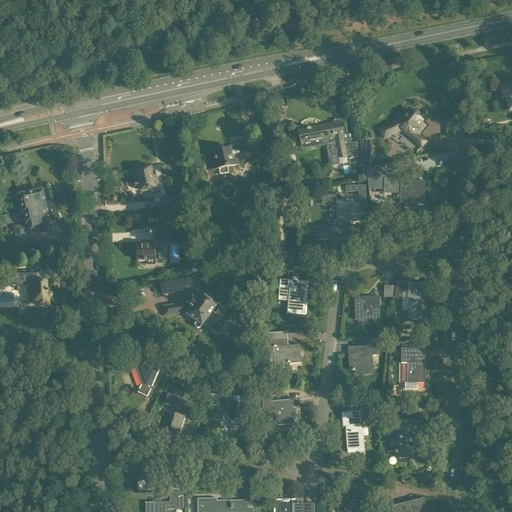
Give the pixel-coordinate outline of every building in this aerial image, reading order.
[(501,90),(503,99),(507,98),(509,111),(511,110),(511,85),(510,86),(510,89),(501,90)] [(396,133),(396,131),(398,128),(421,147),(425,141),(417,135),(425,125),(421,122),(423,120),(419,117),(420,116),(420,113),(418,111),(415,112),(414,113),(410,109),(403,118),(400,115),(393,123),(380,130),(384,139),(396,133)] [(301,144),(334,138),(335,144),(327,145),(330,160),(332,166),(339,165),(338,158),(350,156),(351,158),(357,157),(357,142),(352,143),(351,143),(351,144),(345,145),(344,139),(344,136),(342,123),(299,131),(301,144)] [(370,148),(370,139),(362,138),(362,148),(370,148)] [(216,152),(211,153),(214,170),(219,169),(221,175),(229,174),(228,168),(239,165),(238,159),(249,157),(249,154),(249,152),(248,152),(247,146),(225,150),(224,149),(223,148),(222,147),(221,147),(220,147),(219,147),(218,148),(217,148),(217,149),(216,149),(216,150),(216,151),(216,152)] [(380,177),(380,166),(367,169),(368,189),(369,189),(368,188),(384,188),(384,177),(380,177)] [(157,187),(154,173),(152,173),(151,168),(146,169),(146,167),(137,169),(139,181),(134,182),(135,188),(140,187),(141,190),(150,188),(151,193),(158,192),(157,187)] [(277,174),(280,186),(300,182),(299,176),(292,178),(291,172),(277,174)] [(400,203),(410,204),(410,203),(424,204),(425,182),(400,181),(400,203)] [(29,191),(20,193),(20,195),(18,195),(22,214),(23,213),(26,224),(26,223),(28,231),(15,233),(18,247),(23,246),(22,239),(33,237),(32,231),(45,228),(43,220),(45,220),(43,210),(45,209),(41,191),(29,193),(29,191)] [(337,227),(314,228),(315,240),(348,239),(348,223),(360,222),(359,199),(341,200),(341,196),(321,197),(322,203),(336,202),(337,227)] [(162,202),(163,210),(183,206),(182,197),(162,202)] [(162,251),(162,245),(167,244),(167,241),(167,234),(164,234),(156,234),(155,234),(155,241),(156,241),(156,245),(137,246),(137,252),(136,252),(136,253),(135,253),(135,254),(134,254),(134,255),(134,256),(134,257),(134,258),(135,259),(136,259),(137,260),(145,260),(145,261),(146,261),(147,265),(156,264),(155,251),(162,251)] [(278,261),(277,249),(266,250),(266,262),(278,261)] [(9,265),(6,252),(0,253),(0,256),(2,267),(9,265)] [(193,273),(207,266),(201,253),(194,256),(197,263),(190,266),(193,273)] [(46,290),(46,281),(35,281),(35,272),(33,272),(33,270),(10,271),(10,282),(22,281),(22,279),(28,279),(29,292),(32,292),(32,302),(37,302),(37,305),(48,304),(48,298),(50,298),(51,296),(51,294),(50,292),(48,291),(48,290),(46,290)] [(188,289),(186,276),(175,278),(177,291),(188,289)] [(288,310),(302,311),(303,302),(306,302),(307,283),(280,280),(279,291),(279,299),(288,300),(288,310)] [(428,284),(428,283),(408,283),(409,283),(409,319),(408,319),(408,320),(427,320),(427,319),(426,319),(427,284),(428,284)] [(394,298),(396,286),(385,286),(384,298),(394,298)] [(194,324),(194,327),(196,329),(200,328),(202,326),(212,313),(215,315),(217,314),(219,311),(219,309),(216,307),(217,306),(196,291),(191,297),(192,298),(188,304),(187,303),(163,307),(165,317),(184,313),(196,321),(194,324)] [(380,319),(379,297),(354,298),(355,320),(365,320),(380,319)] [(284,362),(300,361),(299,345),(288,346),(287,332),(263,333),(265,369),(284,368),(284,362)] [(350,371),(355,371),(355,376),(373,375),(373,369),(371,348),(378,348),(377,339),(363,340),(363,347),(349,348),(350,361),(349,361),(350,371)] [(407,383),(405,383),(405,389),(417,389),(417,383),(424,383),(425,349),(401,349),(401,363),(407,363),(407,383)] [(127,363),(135,366),(141,385),(138,393),(147,397),(161,367),(131,353),(127,363)] [(203,371),(193,369),(190,382),(201,384),(203,371)] [(194,403),(183,400),(185,393),(176,390),(175,396),(168,394),(165,404),(170,405),(178,408),(175,415),(171,429),(174,430),(172,436),(179,438),(184,420),(188,421),(194,403)] [(210,405),(219,406),(231,421),(230,430),(241,431),(244,397),(211,394),(210,405)] [(270,402),(272,426),(294,425),(292,400),(270,402)] [(364,448),(362,424),(361,424),(360,411),(343,413),(341,413),(342,425),(345,425),(347,449),(357,448),(358,452),(361,455),(365,455),(364,448)] [(132,418),(136,422),(142,422),(143,415),(137,412),(132,418)] [(395,452),(395,454),(397,454),(397,458),(410,458),(410,439),(422,439),(422,420),(410,420),(397,420),(397,438),(389,438),(389,452),(395,452)] [(274,498),(302,497),(302,488),(274,489),(274,498)] [(146,503),(145,511),(166,511),(166,510),(183,509),(183,492),(170,492),(170,502),(146,503)] [(356,500),(337,501),(337,511),(370,511),(370,494),(356,494),(356,500)] [(253,511),(253,500),(217,501),(217,499),(198,499),(197,511),(253,511)] [(314,511),(314,504),(298,504),(298,499),(274,500),(274,511),(314,511)] [(393,507),(394,511),(427,511),(424,499),(393,507)]
